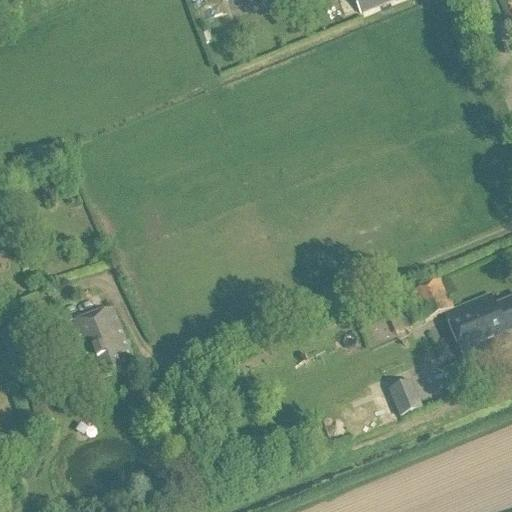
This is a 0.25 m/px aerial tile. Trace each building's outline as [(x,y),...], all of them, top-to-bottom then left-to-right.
[(351,0),(359,17),(398,0),(351,0)] [(439,281),(410,293),(423,323),(452,310),(439,281)] [(506,337),(511,334),(511,298),(493,307),(489,296),(443,316),(464,363),(509,343),(506,337)] [(423,327),(414,308),(402,313),(411,332),(423,327)] [(123,366),(134,361),(112,311),(72,328),(96,385),(126,373),(123,366)] [(60,334),(53,317),(19,331),(26,347),(60,334)] [(0,342),(11,370),(23,365),(9,331),(0,334),(0,342)] [(399,422),(423,411),(411,384),(388,395),(399,422)] [(44,396),(31,399),(38,435),(51,433),(44,396)]
